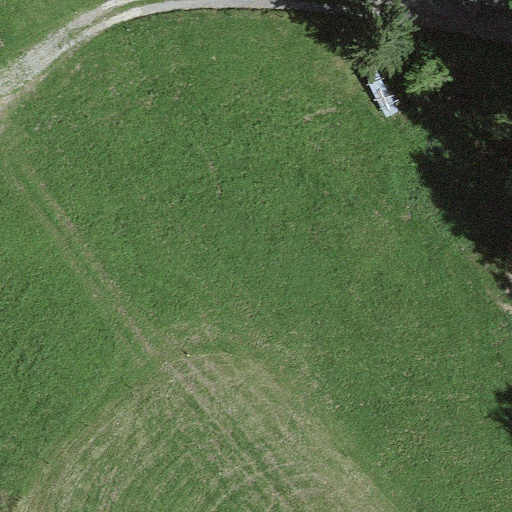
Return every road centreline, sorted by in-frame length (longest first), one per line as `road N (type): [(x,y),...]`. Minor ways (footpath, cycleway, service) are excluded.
road 1 (track): [(228,0),(319,1),(461,23),(500,0)]
road 2 (track): [(1,101),(51,46),(185,0)]
